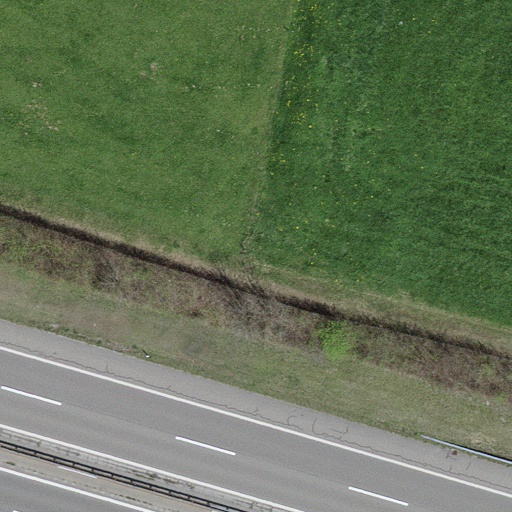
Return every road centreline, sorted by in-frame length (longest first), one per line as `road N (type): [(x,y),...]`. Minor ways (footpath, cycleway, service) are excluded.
road 1 (track): [(511,341),(0,196)]
road 2 (motorway): [(435,511),(0,386)]
